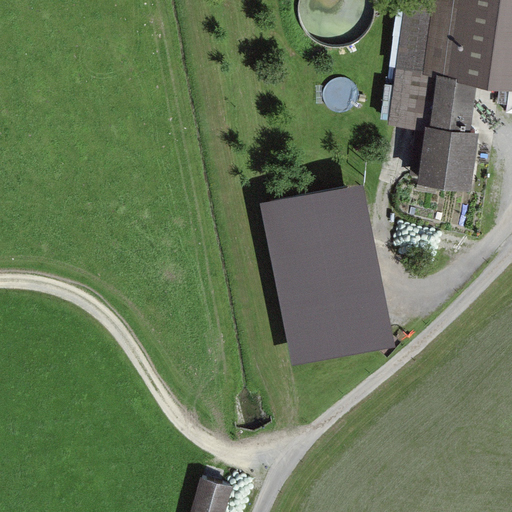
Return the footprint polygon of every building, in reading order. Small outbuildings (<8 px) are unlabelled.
[(511,76),(511,0),(405,0),(397,63),(389,120),(416,123),(424,124),(417,174),(473,182),(481,121),(472,120),(478,72),(511,76)] [(397,63),(405,0),(398,0),(391,62),(397,63)] [(424,124),(416,123),(410,173),(417,174),(424,124)] [(364,178),(261,197),(292,359),(395,339),(364,178)] [(229,511),(237,482),(197,471),(186,511),(229,511)]
